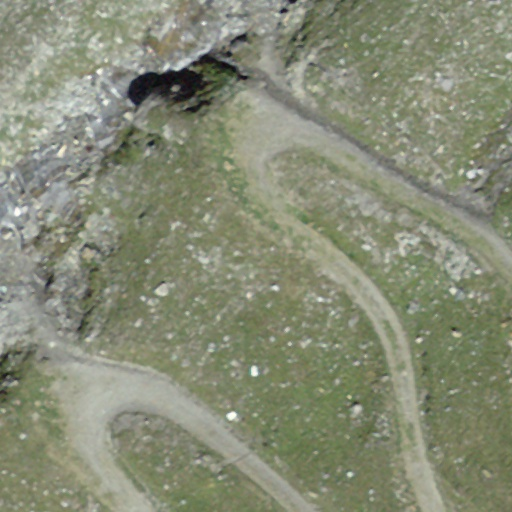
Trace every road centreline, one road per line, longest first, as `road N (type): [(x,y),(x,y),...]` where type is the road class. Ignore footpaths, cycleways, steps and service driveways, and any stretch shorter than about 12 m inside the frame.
road 1 (track): [(431,511),(377,316),(259,190),(268,154),(278,139),(304,137),(356,155),(511,265)]
road 2 (track): [(93,406),(140,399),(261,477),(293,511)]
road 3 (track): [(146,511),(111,481),(88,437),(93,406)]
